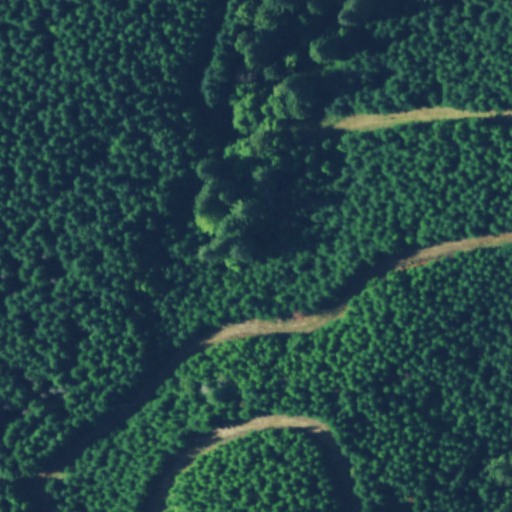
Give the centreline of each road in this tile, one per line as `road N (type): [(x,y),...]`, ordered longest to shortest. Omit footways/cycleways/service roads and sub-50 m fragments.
road 1 (track): [(511,237),(421,253),(377,271),(322,318),(235,329),(201,342),(74,454),(43,471),(0,477)]
road 2 (track): [(43,471),(49,511),(160,500),(194,450),(230,428),(293,421),(323,431),(355,511)]
road 3 (track): [(220,0),(195,92),(208,117),(242,138),(371,120),(511,113)]
